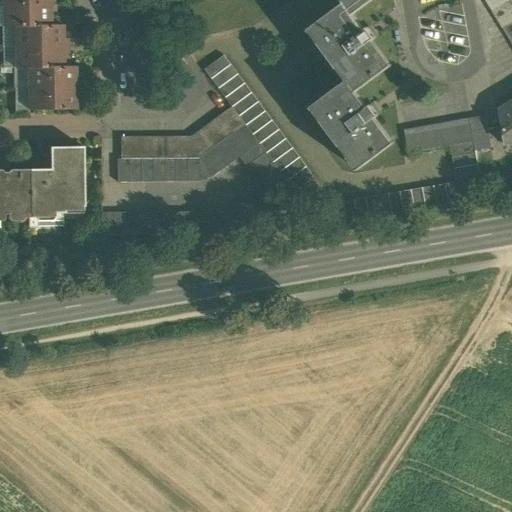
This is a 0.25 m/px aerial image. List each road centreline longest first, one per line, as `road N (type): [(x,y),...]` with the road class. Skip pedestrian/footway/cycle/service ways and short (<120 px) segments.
road 1 (secondary): [(0,318),(511,230)]
road 2 (track): [(511,257),(488,313),(357,511)]
road 3 (residential): [(404,0),(413,48),(435,75),(472,69),(468,0)]
